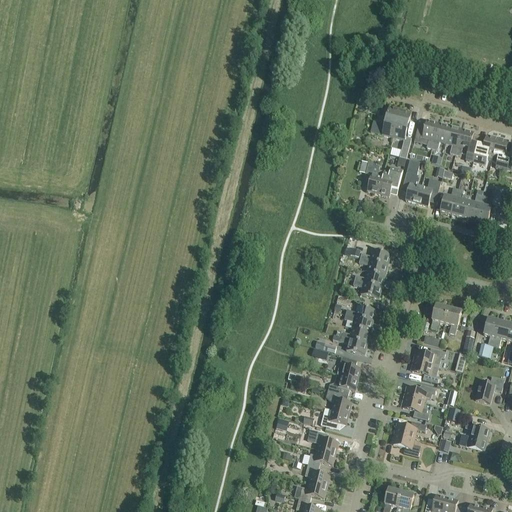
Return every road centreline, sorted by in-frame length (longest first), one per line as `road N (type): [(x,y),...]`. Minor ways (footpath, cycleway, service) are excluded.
road 1 (residential): [(364,469),(356,451),(376,376),(393,363),(419,272)]
road 2 (residential): [(497,480),(364,469)]
road 3 (residential): [(511,133),(389,97)]
